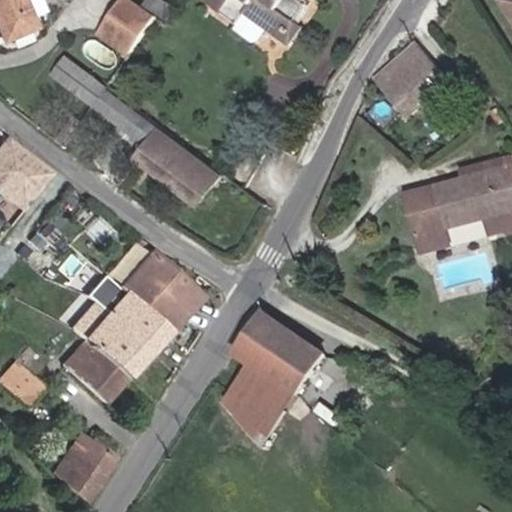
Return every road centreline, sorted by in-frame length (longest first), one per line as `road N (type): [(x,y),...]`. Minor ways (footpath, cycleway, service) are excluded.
road 1 (tertiary): [(250,292),(360,74),(414,0)]
road 2 (residential): [(250,292),(92,184),(0,103)]
road 3 (track): [(511,419),(257,282)]
road 4 (tertiary): [(105,511),(250,292)]
